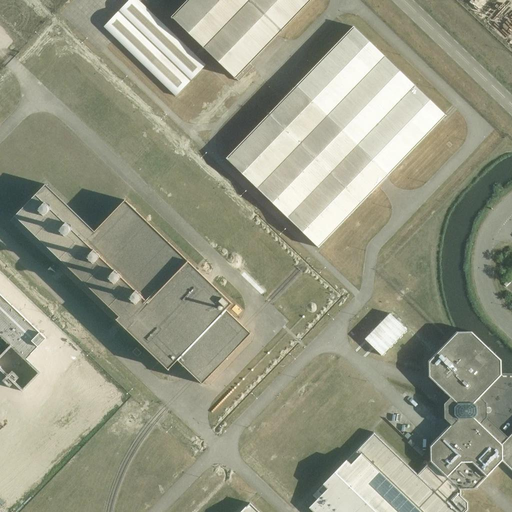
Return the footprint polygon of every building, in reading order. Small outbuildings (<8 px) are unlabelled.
[(137,0),(128,0),(103,27),(115,38),(175,96),(205,65),(145,7),(137,0)] [(172,18),(234,77),(238,81),(250,69),(253,67),(248,62),(278,31),(308,0),(189,0),(186,3),(172,18)] [(388,175),(445,116),(353,26),(312,68),(281,100),(225,158),(318,248),(377,186),(382,181),(388,175)] [(101,30),(98,34),(105,41),(108,37),(101,30)] [(45,184),(14,216),(118,316),(115,319),(125,329),(167,369),(168,370),(168,369),(177,360),(195,377),(201,383),(200,383),(201,384),(201,383),(250,333),(250,332),(249,333),(243,327),(225,309),(231,303),(231,304),(232,304),(231,303),(207,280),(124,200),(94,231),(45,184)] [(53,263),(48,269),(53,274),(59,268),(53,263)] [(44,338),(0,295),(0,370),(21,392),(40,373),(25,358),(44,338)] [(381,356),(406,330),(389,313),(364,339),(381,356)] [(317,499),(309,507),(313,511),(465,511),(467,510),(467,502),(459,494),(459,489),(474,489),(476,486),(481,481),(485,477),(501,461),(503,463),(511,471),(511,431),(507,437),(486,417),(486,410),(486,403),(480,397),(501,375),(501,373),(500,360),(471,331),(456,332),(448,339),(427,361),(427,376),(445,393),(449,397),(447,400),(443,404),(443,406),(443,418),(446,421),(450,424),(441,434),(437,438),(432,443),(429,446),(430,460),(417,474),(373,432),(342,464),(340,466),(316,491),(312,495),(317,499)] [(141,352),(136,347),(132,352),(137,357),(141,352)] [(259,511),(249,503),(240,511),(259,511)]
